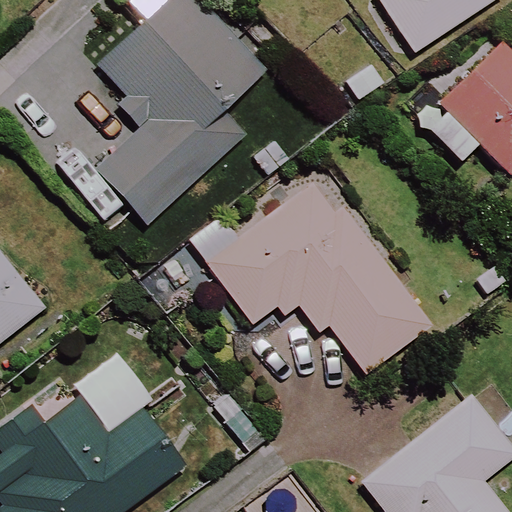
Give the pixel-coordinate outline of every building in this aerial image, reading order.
[(261,74),(191,0),(154,0),(81,69),(137,128),(77,185),(129,241),(241,136),(220,113),(261,74)] [(369,0),(407,57),(494,0),(369,0)] [(511,63),(497,47),(432,108),(442,119),(424,135),(454,167),(474,149),(502,179),(511,169),(511,63)] [(200,269),(244,328),(268,310),(277,322),(293,310),(313,337),(323,330),(359,378),(423,330),(314,184),(200,269)] [(0,341),(40,311),(0,259),(0,341)] [(146,403),(111,356),(63,392),(69,400),(35,425),(22,408),(0,424),(0,511),(118,511),(175,470),(133,413),(146,403)] [(511,457),(511,456),(465,399),(356,487),(376,511),(499,511),(477,485),(511,457)] [(304,511),(284,483),(244,511),(304,511)]
